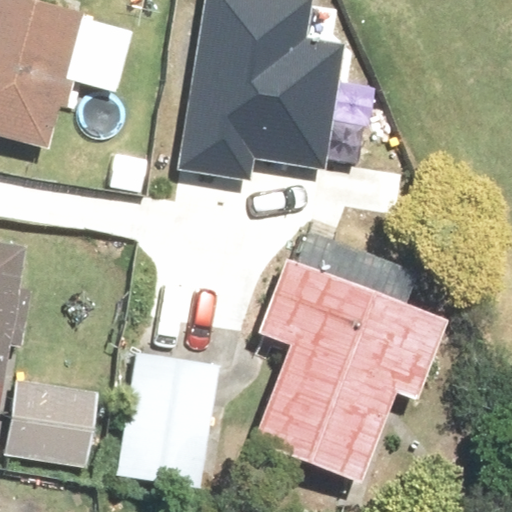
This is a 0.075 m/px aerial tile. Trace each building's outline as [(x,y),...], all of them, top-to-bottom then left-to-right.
[(0,0),(0,133),(49,146),(84,9),(47,0),(0,0)] [(297,0),(210,0),(179,170),(253,183),(257,158),(325,170),(349,43),(303,34),(309,2),(297,0)] [(24,245),(0,241),(0,398),(8,347),(23,350),(33,287),(17,285),(24,245)] [(290,345),(253,442),(360,482),(396,389),(416,397),(445,322),(287,261),(259,333),(290,345)] [(92,326),(52,322),(47,376),(87,380),(92,326)] [(213,371),(121,358),(104,481),(196,494),(213,371)] [(94,390),(7,380),(0,442),(0,463),(84,474),(94,390)]
